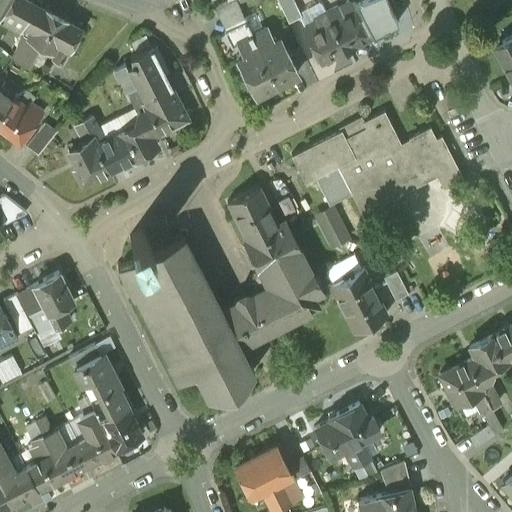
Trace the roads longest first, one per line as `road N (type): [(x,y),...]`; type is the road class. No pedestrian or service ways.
road 1 (residential): [(181,448),(100,278),(60,225)]
road 2 (residential): [(445,23),(226,134)]
road 3 (residential): [(383,347),(181,448)]
road 4 (residential): [(226,134),(60,225)]
road 5 (residential): [(455,481),(383,347)]
road 6 (residential): [(226,134),(206,69),(184,24),(161,0)]
road 7 (residential): [(511,279),(383,347)]
road 8 (residential): [(181,448),(54,511)]
